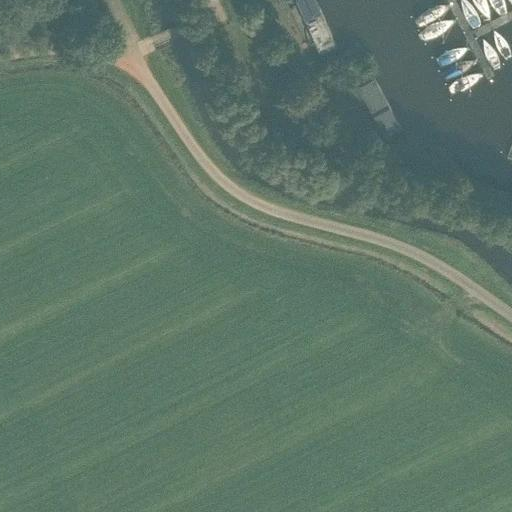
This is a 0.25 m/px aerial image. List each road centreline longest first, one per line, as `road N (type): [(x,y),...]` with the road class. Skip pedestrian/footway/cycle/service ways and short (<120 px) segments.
road 1 (unclassified): [(511,318),(420,257),(268,210),(228,187),(159,100),(109,0)]
road 2 (track): [(0,55),(56,49),(138,64)]
